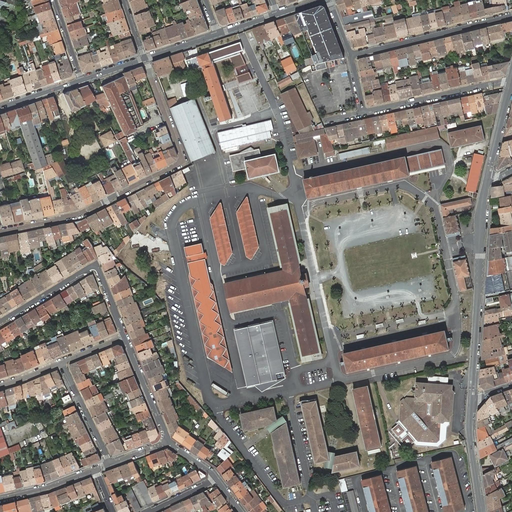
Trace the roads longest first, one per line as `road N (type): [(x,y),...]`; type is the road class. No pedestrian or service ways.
road 1 (residential): [(0,231),(80,213),(181,160),(144,58)]
road 2 (tertiary): [(471,394),(487,177)]
road 3 (residential): [(123,335),(92,266),(0,322)]
road 4 (residential): [(350,56),(511,15)]
road 5 (residential): [(509,82),(363,112)]
